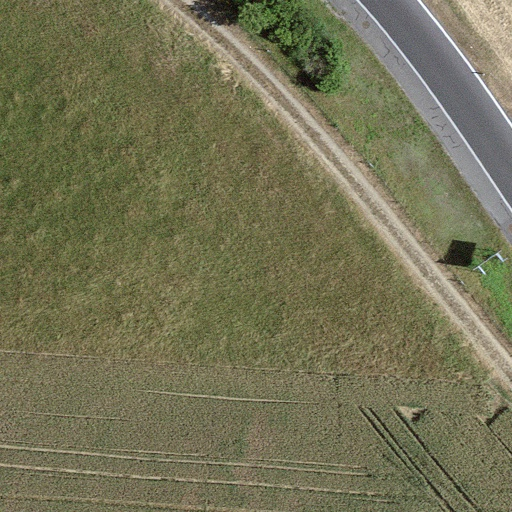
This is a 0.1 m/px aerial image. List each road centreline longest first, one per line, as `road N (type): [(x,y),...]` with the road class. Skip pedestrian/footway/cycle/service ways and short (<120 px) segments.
road 1 (track): [(173,0),(331,155),(511,376)]
road 2 (trunk): [(389,0),(511,169)]
